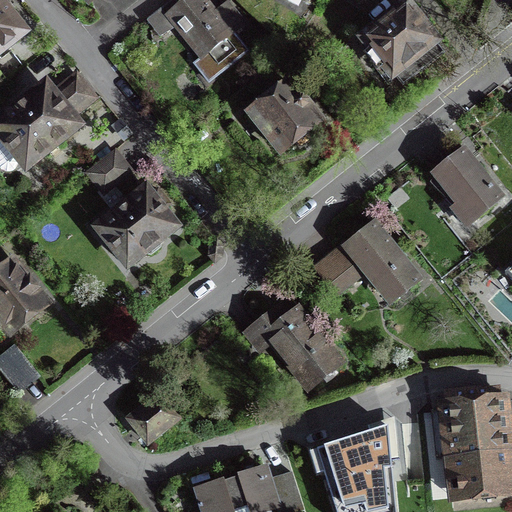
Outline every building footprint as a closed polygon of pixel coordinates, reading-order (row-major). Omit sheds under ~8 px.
[(149,21),(154,28),(160,36),(175,24),(201,57),(195,63),(209,82),(246,52),(232,34),(245,24),(228,2),(215,13),(204,0),(186,0),(168,15),(163,9),(149,21)] [(14,20),(0,2),(0,52),(24,33),(14,20)] [(394,75),(403,85),(444,53),(406,5),(363,39),(392,76),(394,75)] [(0,125),(0,133),(26,166),(43,153),(51,153),(58,148),(59,140),(76,126),(70,119),(94,99),(76,76),(52,96),(45,89),(0,125)] [(312,140),(306,132),(320,121),(308,106),(307,102),(303,97),(299,96),(289,83),(251,114),(281,152),(294,141),(300,149),(312,140)] [(115,127),(124,138),(130,133),(121,122),(115,127)] [(117,185),(119,188),(133,176),(113,151),(87,172),(107,194),(117,185)] [(473,222),(501,199),(463,152),(435,175),(436,176),(432,181),(445,197),(451,194),(473,222)] [(146,191),(133,176),(119,188),(131,203),(100,228),(129,265),(144,252),(152,255),(161,248),(159,240),(175,227),(161,211),(169,205),(158,191),(150,197),(146,191)] [(336,294),(350,283),(366,270),(392,303),(418,282),(373,225),(317,270),(336,294)] [(210,256),(215,262),(221,257),(222,247),(217,241),(211,246),(210,256)] [(29,315),(44,303),(35,292),(38,289),(30,278),(26,281),(12,264),(0,273),(0,317),(10,330),(29,315)] [(246,333),(247,335),(261,352),(272,342),(310,389),(340,365),(296,310),(287,318),(279,307),(273,311),(246,333)] [(0,368),(16,389),(35,374),(14,347),(0,357),(0,368)] [(450,409),(414,414),(415,426),(364,431),(373,506),(440,499),(435,459),(455,457),(460,497),(507,492),(496,390),(448,393),(450,409)] [(148,443),(177,419),(159,396),(129,420),(148,443)] [(236,511),(249,508),(250,511),(265,511),(277,508),(268,480),(264,468),(223,482),(223,481),(197,489),(201,500),(197,504),(198,509),(204,510),(204,511),(236,511)] [(298,511),(304,510),(292,472),(268,480),(277,508),(278,511),(298,511)]
